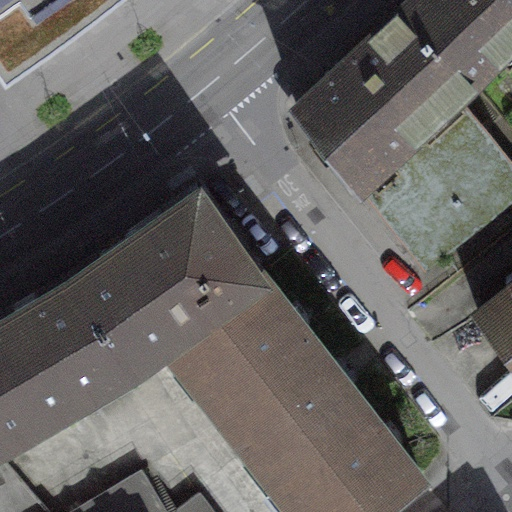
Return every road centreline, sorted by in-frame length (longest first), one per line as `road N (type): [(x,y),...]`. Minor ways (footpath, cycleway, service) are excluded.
road 1 (residential): [(511,489),(205,86)]
road 2 (secondary): [(205,86),(0,237)]
road 3 (secondary): [(304,0),(205,86)]
